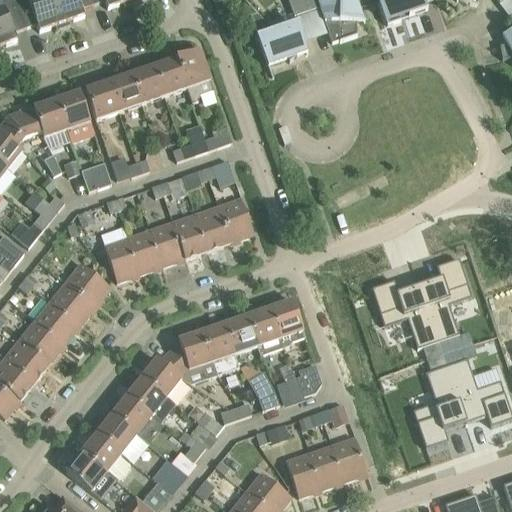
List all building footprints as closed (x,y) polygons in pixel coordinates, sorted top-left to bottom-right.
[(0,0),(0,4),(0,5),(0,4),(0,55),(4,54),(2,50),(18,43),(15,36),(26,32),(13,0),(0,0)] [(13,0),(26,32),(37,27),(40,35),(56,30),(57,33),(64,31),(53,0),(13,0)] [(83,12),(94,8),(91,0),(53,0),(64,31),(71,29),(69,25),(85,20),(83,12)] [(91,0),(94,8),(105,4),(108,12),(124,7),(125,10),(132,8),(129,0),(91,0)] [(287,0),(294,19),(309,15),(303,0),(287,0)] [(303,0),(309,15),(320,11),(332,46),(339,44),(340,45),(358,39),(357,25),(368,25),(359,0),(303,0)] [(377,0),(387,28),(428,15),(422,0),(377,0)] [(476,7),(477,2),(476,1),(477,0),(454,0),(457,4),(459,2),(463,4),(468,6),(471,7),(477,8),(477,7),(476,7)] [(511,0),(499,0),(508,12),(511,9),(511,0)] [(511,9),(508,12),(511,18),(511,33),(502,39),(507,48),(500,49),(502,63),(511,61),(511,9)] [(257,16),(251,18),(269,70),(287,63),(290,66),(299,59),(310,55),(304,20),(270,32),(257,16)] [(200,54),(177,62),(192,107),(199,104),(198,103),(200,99),(214,94),(200,54)] [(177,62),(154,70),(165,100),(187,92),(177,62)] [(154,70),(132,78),(142,108),(165,100),(154,70)] [(132,78),(109,86),(119,116),(142,108),(132,78)] [(119,116),(109,86),(86,94),(96,124),(119,116)] [(57,104),(67,134),(72,146),(95,138),(80,96),(57,104)] [(67,134),(57,104),(34,111),(42,136),(44,142),(67,134)] [(9,120),(0,131),(0,136),(18,150),(24,142),(42,136),(34,111),(9,120)] [(193,149),(183,153),(186,163),(209,155),(200,130),(188,135),(193,149)] [(213,136),(214,141),(218,152),(231,148),(227,132),(213,136)] [(0,136),(0,167),(7,174),(23,154),(18,150),(0,136)] [(218,152),(214,141),(205,144),(209,155),(218,152)] [(186,163),(183,153),(174,156),(178,166),(186,163)] [(54,158),(44,163),(54,180),(62,176),(57,167),(58,167),(54,158)] [(64,164),(68,176),(81,172),(78,160),(64,164)] [(148,164),(137,168),(141,178),(151,175),(148,164)] [(228,165),(203,174),(207,186),(218,182),(221,193),(236,188),(228,165)] [(82,176),(89,196),(111,188),(104,168),(82,176)] [(141,178),(137,168),(129,171),(133,181),(141,178)] [(203,174),(195,177),(199,189),(207,186),(203,174)] [(195,177),(183,181),(188,193),(199,189),(195,177)] [(48,182),(41,188),(49,196),(55,190),(48,182)] [(169,186),(161,188),(165,201),(173,198),(169,186)] [(161,188),(153,191),(157,204),(165,201),(161,188)] [(51,208),(59,215),(65,208),(56,201),(51,208)] [(124,201),(116,204),(120,216),(128,213),(124,201)] [(242,203),(219,211),(231,247),(254,239),(242,203)] [(116,204),(107,207),(112,219),(120,216),(116,204)] [(219,211),(196,219),(209,255),(231,247),(219,211)] [(91,214),(78,219),(83,232),(95,227),(91,214)] [(196,219),(173,226),(186,263),(209,255),(196,219)] [(42,220),(36,227),(44,234),(50,227),(42,220)] [(173,226),(150,234),(163,271),(186,263),(173,226)] [(15,239),(21,244),(31,251),(44,234),(36,227),(32,233),(24,227),(15,239)] [(76,228),(67,231),(71,240),(79,237),(76,229),(76,228)] [(150,234),(127,242),(140,279),(163,271),(150,234)] [(0,258),(7,264),(2,270),(10,276),(25,257),(5,242),(0,247),(0,258)] [(140,279),(127,242),(104,250),(117,287),(140,279)] [(445,286),(423,293),(442,349),(463,342),(453,312),(475,304),(462,267),(441,275),(445,286)] [(81,268),(66,286),(96,311),(111,292),(81,268)] [(0,288),(10,276),(2,270),(0,272),(0,288)] [(30,278),(24,285),(32,291),(37,285),(30,278)] [(24,285),(19,291),(27,298),(32,291),(24,285)] [(66,286),(51,305),(81,330),(96,311),(66,286)] [(398,289),(377,296),(389,333),(412,326),(422,356),(442,349),(423,293),(402,301),(398,289)] [(293,304),(270,312),(284,353),(290,352),(293,347),(306,343),(293,304)] [(51,305),(36,324),(66,348),(81,330),(51,305)] [(270,312),(247,320),(258,350),(262,361),(284,353),(270,312)] [(0,315),(0,326),(3,328),(8,322),(0,315)] [(247,320),(224,328),(235,358),(258,350),(247,320)] [(36,324),(21,343),(51,367),(66,348),(36,324)] [(224,328),(202,336),(205,345),(217,379),(239,372),(235,358),(224,328)] [(179,347),(159,364),(182,382),(192,388),(217,379),(205,345),(202,336),(178,344),(179,347)] [(21,343),(5,362),(36,386),(51,367),(21,343)] [(5,362),(0,368),(0,388),(20,405),(36,386),(5,362)] [(157,362),(142,382),(166,402),(182,382),(159,364),(157,362)] [(471,366),(450,373),(469,428),(490,421),(494,433),(511,426),(511,414),(503,388),(481,396),(471,366)] [(315,369),(294,376),(297,382),(304,401),(316,397),(322,388),(315,369)] [(440,410),(418,417),(430,454),(452,447),(448,436),(469,428),(450,373),(430,380),(440,410)] [(259,402),(263,415),(280,409),(275,394),(264,376),(248,384),(259,402)] [(142,382),(127,400),(152,420),(166,402),(142,382)] [(297,382),(277,389),(283,408),(304,401),(297,382)] [(20,405),(0,388),(0,419),(5,424),(20,405)] [(127,400),(112,419),(137,439),(152,420),(127,400)] [(248,408),(239,411),(242,422),(252,419),(248,408)] [(206,416),(196,409),(188,418),(198,425),(206,416)] [(239,411),(230,414),(234,425),(242,422),(239,411)] [(230,414),(221,417),(225,428),(234,425),(230,414)] [(328,414),(321,416),(324,427),(332,424),(328,414)] [(324,427),(321,416),(312,419),(316,430),(324,427)] [(112,419),(97,438),(122,458),(137,439),(112,419)] [(264,436),(257,438),(260,448),(267,446),(264,436)] [(97,438),(82,456),(107,476),(108,474),(118,482),(122,482),(130,472),(130,467),(120,459),(122,458),(97,438)] [(355,442),(332,450),(345,486),(368,478),(355,442)] [(197,445),(192,452),(200,458),(205,451),(197,445)] [(332,450),(309,458),(322,494),(345,486),(332,450)] [(192,452),(185,459),(194,466),(200,458),(192,452)] [(107,476),(82,456),(66,476),(100,503),(115,483),(107,476)] [(322,494),(309,458),(286,466),(299,502),(322,494)] [(167,464),(152,482),(161,489),(163,490),(170,496),(173,499),(188,480),(167,464)] [(221,466),(216,472),(225,479),(229,473),(221,466)] [(262,477),(247,496),(266,511),(283,511),(292,501),(262,477)] [(206,483),(201,490),(209,497),(214,490),(206,483)] [(163,490),(157,497),(168,506),(173,499),(170,496),(163,490)] [(201,490),(195,497),(204,503),(209,497),(201,490)] [(266,511),(247,496),(233,511),(266,511)] [(151,511),(136,500),(126,511),(151,511)] [(479,500),(448,510),(448,511),(500,511),(498,502),(482,508),(479,500)]
